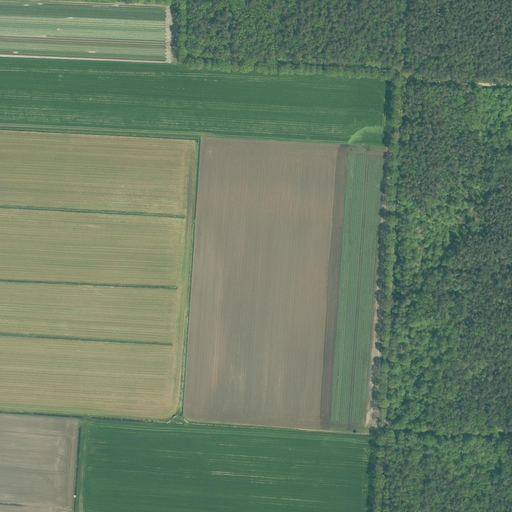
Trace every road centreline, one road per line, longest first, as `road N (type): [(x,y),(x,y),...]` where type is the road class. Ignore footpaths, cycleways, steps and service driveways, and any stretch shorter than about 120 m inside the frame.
road 1 (track): [(382,511),(402,90),(411,78)]
road 2 (track): [(187,0),(192,56),(394,67),(411,78)]
road 3 (track): [(511,433),(386,430)]
